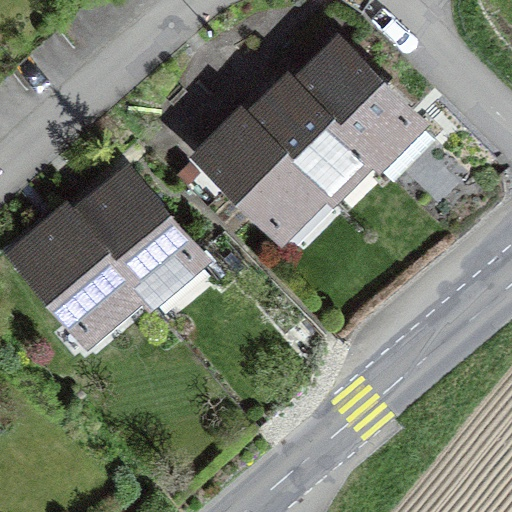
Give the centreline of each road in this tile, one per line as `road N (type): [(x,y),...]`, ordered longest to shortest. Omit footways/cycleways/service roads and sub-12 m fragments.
road 1 (unclassified): [(247,511),(511,286)]
road 2 (residential): [(189,0),(0,166)]
road 3 (residential): [(511,127),(382,0)]
